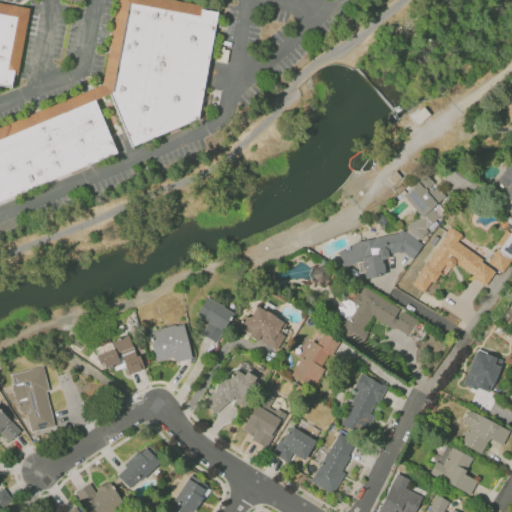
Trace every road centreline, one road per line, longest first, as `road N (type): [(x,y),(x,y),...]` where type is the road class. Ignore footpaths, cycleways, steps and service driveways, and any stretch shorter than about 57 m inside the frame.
road 1 (track): [(511,66),(342,219),(0,347)]
road 2 (residential): [(157,410),(183,442),(296,511)]
road 3 (residential): [(360,511),(424,395)]
road 4 (residential): [(45,474),(157,410)]
